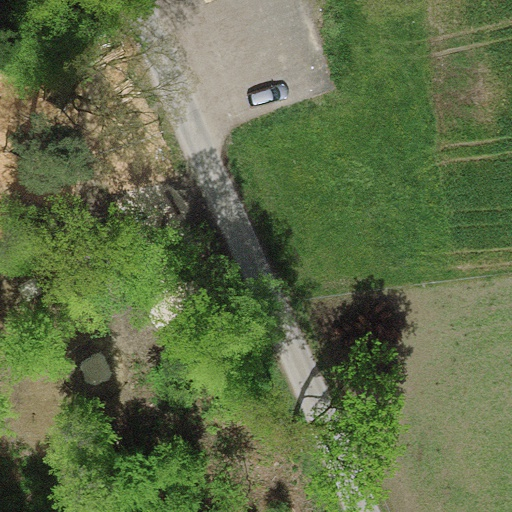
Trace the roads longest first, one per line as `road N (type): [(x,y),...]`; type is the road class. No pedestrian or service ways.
road 1 (unclassified): [(358,511),(123,0)]
road 2 (track): [(200,159),(75,192),(0,235)]
